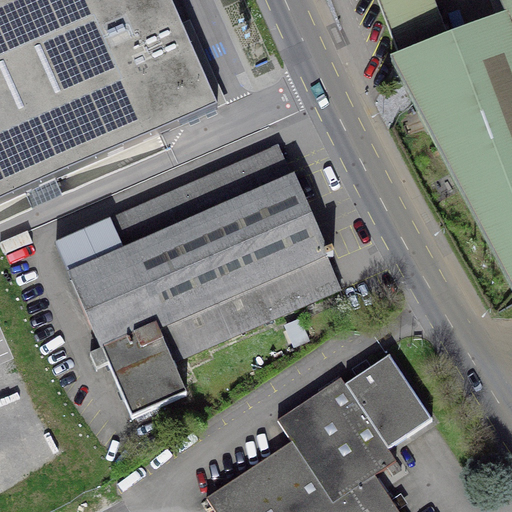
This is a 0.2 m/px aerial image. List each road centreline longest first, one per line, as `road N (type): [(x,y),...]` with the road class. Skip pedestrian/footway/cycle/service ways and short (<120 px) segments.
road 1 (secondary): [(511,425),(372,182),(283,0)]
road 2 (unknown): [(426,281),(127,511)]
